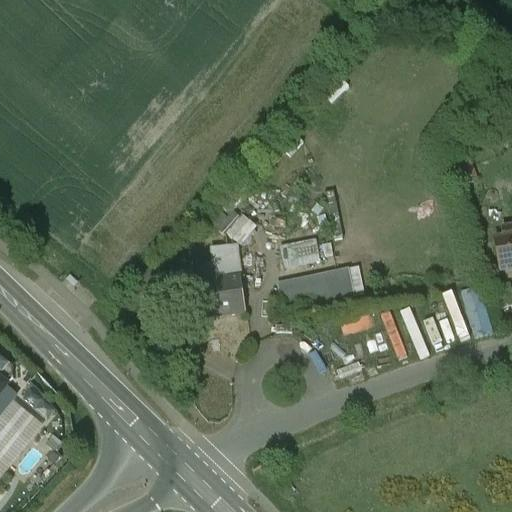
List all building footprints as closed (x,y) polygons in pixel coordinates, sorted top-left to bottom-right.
[(469,159),(453,164),(457,173),(468,168),(469,169),(472,168),(469,159)] [(468,168),(457,173),(462,187),(474,183),(469,169),(468,168)] [(510,239),(495,242),(500,273),(511,270),(511,229),(508,230),(510,239)] [(316,248),(281,255),(283,264),(318,257),(316,248)] [(237,251),(211,255),(213,267),(239,264),(237,251)] [(213,267),(191,270),(193,285),(229,280),(241,278),(239,264),(213,267)] [(349,271),(277,285),(284,322),(356,308),(349,271)] [(148,273),(118,306),(134,330),(169,306),(148,273)] [(193,285),(197,321),(246,315),(241,278),(229,280),(193,285)] [(81,287),(71,279),(66,284),(76,293),(81,287)] [(0,398),(7,390),(6,389),(13,381),(13,370),(0,359),(0,398)] [(7,390),(0,398),(0,420),(18,398),(7,390)]
